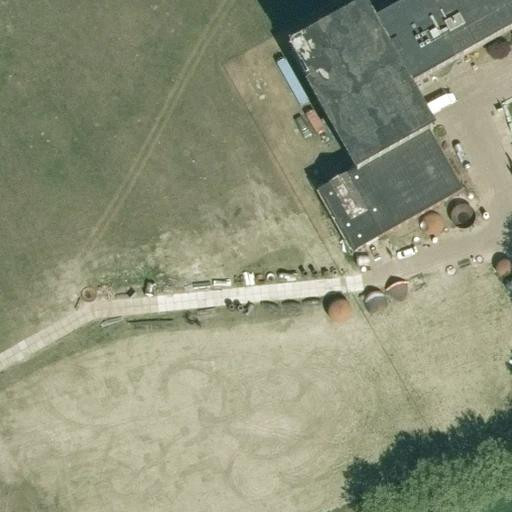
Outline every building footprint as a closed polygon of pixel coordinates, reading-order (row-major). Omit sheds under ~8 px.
[(44,20),(48,40),(118,141),(130,139),(128,127),(141,118),(140,110),(149,104),(161,101),(169,96),(141,102),(165,84),(170,83),(173,87),(161,25),(148,6),(162,3),(161,0),(106,0),(108,6),(88,10),(76,18),(63,0),(58,0),(61,13),(53,18),(44,20)] [(351,254),(461,194),(428,134),(431,132),(406,88),(430,74),(431,77),(439,76),(448,71),(452,65),(451,63),(511,29),(511,0),(419,0),(378,23),(374,17),(296,62),(356,175),(345,182),(320,197),(351,254)] [(186,75),(172,82),(180,99),(194,92),(186,75)] [(0,193),(9,189),(0,172),(0,193)] [(511,270),(384,314),(396,350),(511,310),(511,270)] [(181,315),(197,318),(198,307),(183,305),(181,315)] [(263,380),(370,350),(372,357),(394,351),(385,321),(256,358),(263,380)] [(119,378),(0,408),(0,479),(136,444),(119,378)] [(409,470),(387,392),(301,417),(323,494),(409,470)]
